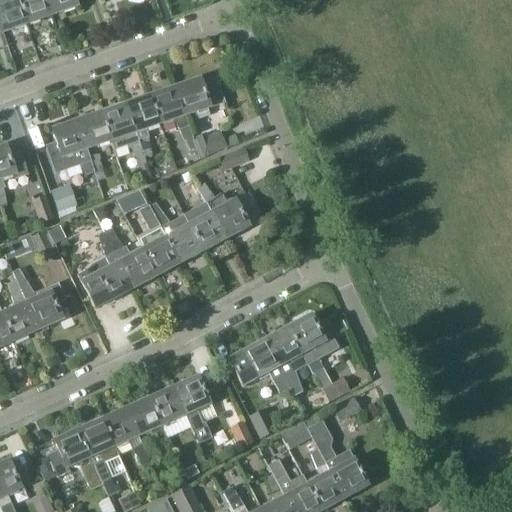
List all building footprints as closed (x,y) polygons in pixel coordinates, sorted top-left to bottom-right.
[(8,0),(3,2),(2,0),(0,0),(0,25),(3,34),(28,25),(19,0),(8,0)] [(19,0),(28,25),(53,16),(47,0),(19,0)] [(47,0),(53,16),(77,7),(74,0),(47,0)] [(200,79),(176,87),(186,116),(210,108),(210,110),(226,104),(217,77),(201,83),(200,79)] [(196,150),(186,116),(176,87),(152,96),(162,124),(174,120),(190,152),(196,150)] [(145,155),(152,153),(148,138),(150,138),(148,129),(162,124),(152,96),(128,104),(145,155)] [(145,155),(128,104),(101,113),(112,142),(115,151),(128,147),(129,149),(131,148),(138,160),(140,167),(148,164),(145,155)] [(88,150),(112,142),(101,113),(79,121),(88,150)] [(86,175),(95,172),(91,157),(88,150),(79,121),(52,130),(56,142),(44,146),(54,175),(81,165),(86,175)] [(196,139),(204,157),(226,147),(219,133),(208,138),(206,134),(196,139)] [(9,159),(5,147),(0,148),(0,206),(6,205),(3,190),(6,189),(2,180),(16,175),(17,179),(27,175),(20,155),(9,159)] [(219,159),(226,172),(249,162),(244,149),(219,159)] [(95,172),(102,169),(100,154),(91,157),(95,172)] [(173,178),(166,182),(171,192),(178,188),(173,179),(173,178)] [(58,212),(76,205),(69,185),(51,192),(58,212)] [(197,189),(207,205),(226,240),(248,228),(247,227),(260,220),(247,196),(234,204),(233,202),(226,206),(221,196),(215,200),(204,185),(197,189)] [(40,225),(53,220),(45,196),(31,201),(40,225)] [(149,207),(154,217),(180,265),(202,253),(183,218),(171,225),(161,213),(155,204),(149,207)] [(183,218),(202,253),(226,240),(207,205),(183,218)] [(94,212),(99,222),(104,219),(107,213),(104,207),(94,212)] [(157,243),(144,250),(157,277),(180,265),(154,217),(146,221),(152,235),(157,243)] [(60,227),(48,233),(54,244),(60,241),(63,233),(60,227)] [(111,230),(104,233),(134,289),(157,277),(144,250),(129,258),(125,249),(123,251),(115,238),(111,230)] [(32,238),(42,260),(43,260),(55,254),(46,232),(45,231),(32,238)] [(104,305),(134,289),(104,233),(97,237),(105,258),(91,267),(92,269),(78,276),(92,305),(95,310),(104,305)] [(62,320),(56,306),(58,305),(59,304),(65,302),(58,284),(48,288),(35,294),(33,295),(19,271),(18,270),(12,274),(15,282),(39,331),(62,320)] [(39,331),(15,282),(9,284),(15,304),(16,305),(16,308),(3,314),(15,341),(39,331)] [(0,347),(15,341),(3,314),(0,307),(0,347)] [(311,317),(287,329),(301,356),(306,366),(338,349),(332,338),(326,327),(324,324),(317,328),(314,323),(311,317)] [(340,320),(326,327),(332,338),(346,331),(340,320)] [(301,356),(287,329),(265,341),(278,367),(283,375),(284,377),(284,379),(293,374),(294,373),(307,367),(306,366),(301,356)] [(278,367),(265,341),(264,341),(240,354),(230,359),(244,386),(254,380),(266,374),(267,373),(280,396),(282,394),(290,390),(284,379),(284,377),(283,375),(278,367)] [(284,379),(290,390),(291,391),(294,396),(300,393),(293,374),(284,379)] [(323,392),(324,395),(329,404),(350,393),(343,381),(331,388),(324,374),(315,379),(323,392)] [(196,378),(172,389),(184,417),(188,424),(194,439),(197,446),(211,440),(204,424),(202,425),(196,411),(209,406),(196,378)] [(160,428),(184,417),(172,389),(147,400),(160,428)] [(206,399),(208,403),(216,399),(212,390),(204,394),(204,396),(205,396),(206,399)] [(137,438),(160,428),(147,400),(124,410),(137,438)] [(339,424),(351,418),(360,413),(354,401),(332,412),(339,424)] [(114,448),(137,438),(124,410),(101,420),(114,448)] [(259,441),(275,433),(265,411),(249,419),(259,441)] [(320,425),(316,418),(303,425),(307,432),(318,453),(325,468),(329,475),(343,501),(367,488),(347,453),(334,460),(328,449),(330,441),(321,425),(320,425)] [(101,485),(108,482),(103,465),(118,458),(114,448),(101,420),(78,431),(101,485)] [(239,451),(253,444),(242,423),(228,429),(239,451)] [(101,485),(78,431),(52,442),(57,453),(47,457),(56,478),(68,473),(66,470),(77,465),(83,477),(85,475),(93,488),(101,485)] [(143,473),(150,470),(146,461),(139,445),(130,449),(143,473)] [(316,471),(325,468),(318,453),(311,457),(316,471)] [(290,484),(278,462),(267,468),(272,476),(280,491),(283,499),(289,511),(318,511),(306,487),(301,478),(290,484)] [(15,479),(8,463),(0,466),(0,509),(1,511),(12,511),(10,505),(6,496),(29,486),(24,475),(15,479)] [(192,467),(182,473),(186,481),(196,475),(192,467)] [(318,511),(321,511),(343,501),(329,475),(306,487),(318,511)] [(272,476),(265,480),(270,495),(280,491),(272,476)] [(177,511),(202,511),(189,487),(169,497),(177,511)] [(258,511),(243,511),(241,509),(229,491),(220,496),(228,511),(259,511),(258,511)] [(117,502),(122,511),(127,511),(138,507),(132,495),(117,502)] [(259,511),(289,511),(283,499),(259,511)] [(146,511),(171,511),(166,501),(145,511),(146,511)]
